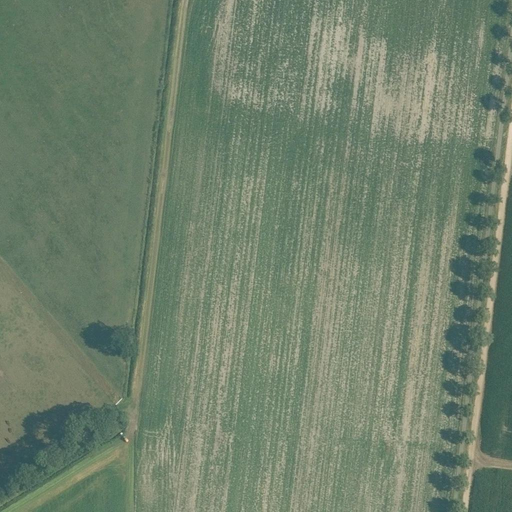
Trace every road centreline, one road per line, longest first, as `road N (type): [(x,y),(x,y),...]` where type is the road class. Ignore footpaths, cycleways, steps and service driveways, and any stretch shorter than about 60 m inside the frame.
road 1 (track): [(133,421),(183,0)]
road 2 (track): [(464,511),(511,134)]
